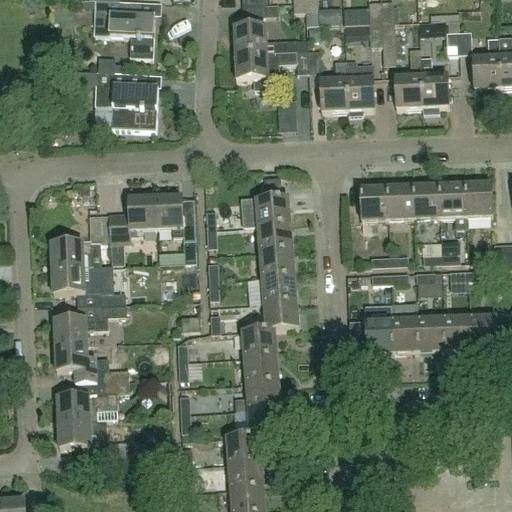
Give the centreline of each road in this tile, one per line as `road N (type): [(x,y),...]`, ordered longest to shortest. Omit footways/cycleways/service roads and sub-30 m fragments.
road 1 (residential): [(406,511),(405,497),(342,499),(327,154)]
road 2 (residential): [(0,467),(31,464),(18,170)]
road 3 (residential): [(18,170),(206,161)]
road 4 (residential): [(327,154),(511,147)]
road 5 (residential): [(206,161),(210,0)]
road 6 (residential): [(206,161),(327,154)]
